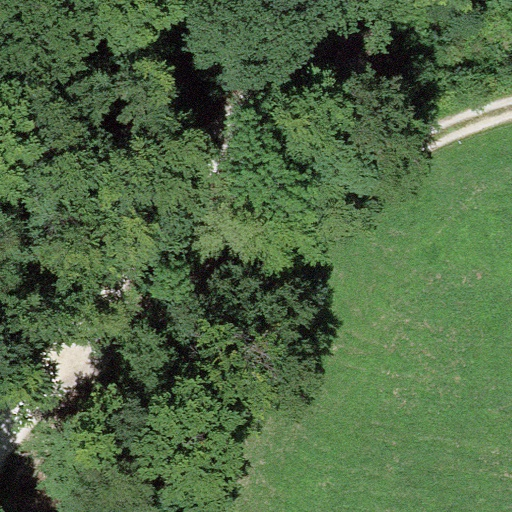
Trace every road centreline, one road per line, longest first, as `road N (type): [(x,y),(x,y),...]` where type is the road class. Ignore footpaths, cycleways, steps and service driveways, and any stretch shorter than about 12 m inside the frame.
road 1 (track): [(511,111),(415,148),(269,236),(27,405)]
road 2 (track): [(0,443),(145,228),(340,0)]
